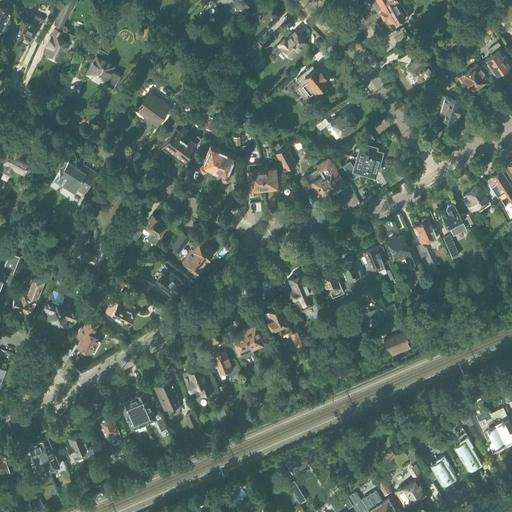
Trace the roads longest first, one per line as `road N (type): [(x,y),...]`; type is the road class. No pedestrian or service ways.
road 1 (residential): [(260,240),(0,87)]
road 2 (residential): [(64,390),(172,330),(260,240)]
road 3 (residential): [(436,174),(374,78),(304,0)]
road 4 (residential): [(260,240),(284,224),(380,209),(436,174)]
